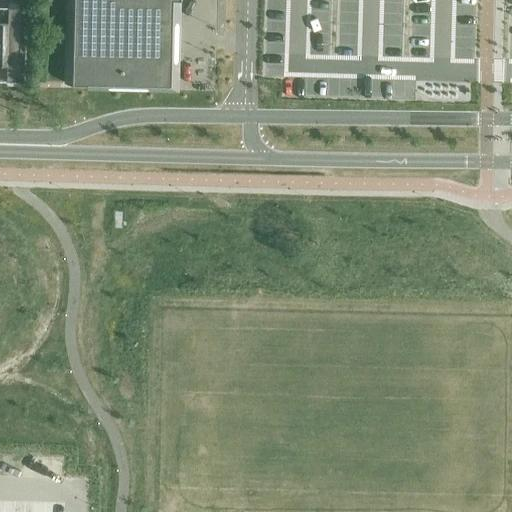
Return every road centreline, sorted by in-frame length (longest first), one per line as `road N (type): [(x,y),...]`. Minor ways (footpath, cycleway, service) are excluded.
road 1 (tertiary): [(511,120),(244,117)]
road 2 (tertiary): [(0,152),(263,160)]
road 3 (tertiary): [(263,160),(511,162)]
road 4 (tertiary): [(244,117),(137,116),(63,139),(0,138)]
